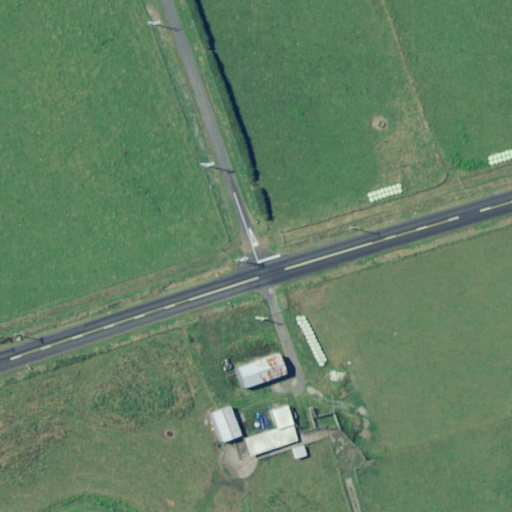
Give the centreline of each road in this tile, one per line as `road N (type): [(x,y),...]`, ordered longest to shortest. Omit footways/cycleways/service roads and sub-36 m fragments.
road 1 (unclassified): [(260,275),(171,0)]
road 2 (tertiary): [(0,362),(260,275)]
road 3 (tertiary): [(260,275),(511,199)]
